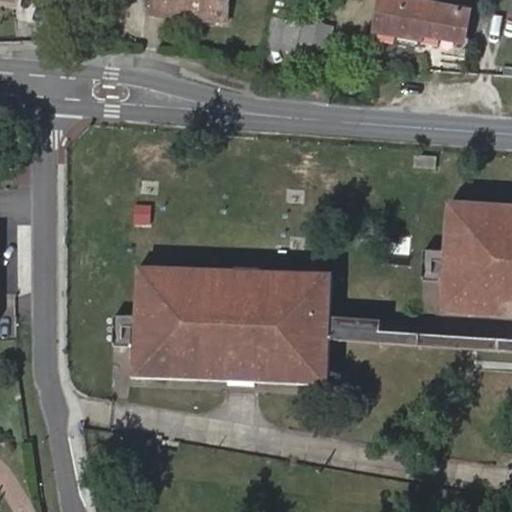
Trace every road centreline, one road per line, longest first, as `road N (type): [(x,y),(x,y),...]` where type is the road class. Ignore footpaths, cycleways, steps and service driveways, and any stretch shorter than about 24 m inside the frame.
road 1 (residential): [(49,105),(52,386),(73,511)]
road 2 (tertiary): [(258,114),(511,134)]
road 3 (tertiary): [(258,114),(149,75),(52,68)]
road 4 (tertiary): [(49,105),(258,114)]
